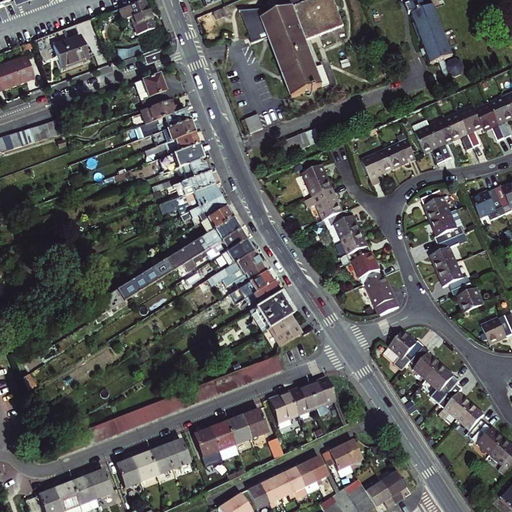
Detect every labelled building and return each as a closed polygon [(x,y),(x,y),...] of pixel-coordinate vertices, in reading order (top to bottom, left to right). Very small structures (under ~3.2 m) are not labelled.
[(145,0),(136,0),(118,7),(122,17),(130,15),(136,32),(154,25),(145,0)] [(344,19),(335,0),(278,0),(278,1),(280,6),(263,13),(260,5),(241,7),(254,39),(269,33),(294,93),(331,78),(324,59),(317,62),(306,35),(344,19)] [(452,55),(427,0),(413,0),(400,6),(404,14),(408,12),(409,14),(407,15),(411,24),(410,24),(417,41),(418,40),(422,48),(424,54),(429,64),(438,60),(444,74),(449,72),(455,75),(461,73),(463,66),(461,61),(455,59),(449,61),(447,67),(443,58),(452,55)] [(226,14),(223,7),(213,11),(216,18),(226,14)] [(88,56),(80,33),(53,42),(62,65),(88,56)] [(32,37),(24,40),(26,46),(34,43),(32,37)] [(117,47),(119,57),(141,49),(138,40),(129,44),(117,47)] [(34,76),(25,52),(0,60),(0,84),(8,82),(9,84),(34,76)] [(143,78),(135,80),(141,97),(143,96),(147,107),(169,99),(160,72),(143,78)] [(511,114),(504,95),(489,102),(505,137),(511,133),(506,122),(505,118),(511,114)] [(147,107),(140,110),(144,122),(163,115),(174,111),(170,98),(169,99),(147,107)] [(505,137),(489,102),(475,108),(481,122),(482,125),(484,128),(491,125),(492,127),(497,140),(505,137)] [(481,122),(475,108),(473,103),(458,110),(474,145),(481,142),(475,129),(474,126),(481,122)] [(174,111),(163,115),(165,120),(155,123),(157,128),(154,129),(155,132),(188,120),(184,107),(177,110),(174,111)] [(474,145),(458,110),(444,116),(453,136),(461,132),(462,135),(468,147),(474,145)] [(267,124),(261,111),(247,116),(253,130),(267,124)] [(453,136),(444,116),(429,122),(445,158),(452,154),(447,142),(446,139),(453,136)] [(62,131),(58,121),(57,117),(50,119),(55,133),(62,131)] [(445,158),(429,122),(427,118),(413,124),(425,149),(432,145),(433,147),(439,160),(445,158)] [(50,119),(43,122),(47,135),(55,133),(50,119)] [(65,119),(58,121),(62,131),(68,129),(65,119)] [(165,142),(193,132),(188,120),(155,132),(153,133),(157,145),(165,142)] [(43,122),(35,124),(40,137),(47,135),(43,122)] [(144,122),(130,127),(132,134),(147,129),(144,122)] [(35,124),(28,126),(33,139),(40,137),(35,124)] [(33,139),(28,126),(21,128),(25,142),(33,139)] [(25,142),(21,128),(13,131),(18,144),(25,142)] [(13,131),(6,133),(11,146),(18,144),(13,131)] [(178,151),(197,144),(193,132),(165,142),(166,147),(176,144),(178,151)] [(401,142),(408,139),(405,132),(398,136),(401,142)] [(11,146),(6,133),(0,135),(0,136),(4,148),(11,146)] [(309,146),(304,134),(278,144),(283,157),(309,146)] [(418,160),(408,139),(401,142),(386,149),(396,170),(418,160)] [(176,167),(201,158),(202,158),(197,144),(178,151),(169,154),(170,157),(172,156),(176,167)] [(396,170),(386,149),(364,159),(376,186),(384,183),(381,177),(396,170)] [(181,169),(185,180),(206,173),(208,172),(204,161),(202,161),(201,158),(176,167),(177,171),(181,169)] [(311,197),(332,188),(322,165),(301,175),(311,197)] [(183,196),(213,185),(209,177),(207,178),(206,173),(185,180),(178,183),(183,196)] [(511,182),(501,188),(500,185),(493,188),(505,215),(511,212),(511,182)] [(153,197),(179,191),(178,184),(166,187),(165,184),(151,187),(153,197)] [(218,198),(213,185),(183,196),(162,203),(164,210),(196,198),(199,207),(218,198)] [(311,197),(303,200),(306,207),(314,204),(321,221),(342,212),(332,188),(311,197)] [(432,220),(449,212),(438,188),(421,196),(432,220)] [(505,215),(493,188),(472,198),(481,219),(497,212),(499,218),(505,215)] [(222,207),(218,198),(199,207),(187,213),(180,217),(182,220),(188,217),(192,225),(198,221),(203,218),(204,218),(222,207)] [(222,207),(204,218),(203,218),(210,229),(229,217),(230,217),(223,206),(222,207)] [(449,212),(432,220),(438,234),(436,236),(439,243),(456,236),(465,232),(455,209),(449,212)] [(338,240),(359,231),(352,216),(349,217),(346,210),(342,212),(321,221),(331,243),(338,240)] [(86,231),(113,221),(109,211),(90,217),(92,223),(85,226),(86,231)] [(236,228),(229,217),(210,229),(205,232),(123,283),(114,289),(121,300),(156,278),(198,252),(236,228)] [(210,229),(203,218),(198,221),(205,232),(210,229)] [(243,240),(236,228),(198,252),(202,258),(213,252),(215,254),(223,249),(224,251),(243,240)] [(339,258),(341,265),(350,261),(371,252),(368,245),(366,246),(359,231),(338,240),(345,256),(339,258)] [(440,270),(458,261),(451,246),(459,242),(456,236),(439,243),(442,249),(432,254),(440,270)] [(250,251),(243,240),(224,251),(222,253),(229,264),(250,251)] [(262,272),(250,251),(229,264),(225,267),(192,287),(197,294),(224,277),(228,284),(238,277),(242,285),(262,272)] [(382,276),(371,252),(350,261),(361,285),(363,284),(382,276)] [(222,253),(217,255),(225,267),(229,264),(222,253)] [(454,290),(472,282),(469,274),(465,276),(458,261),(440,270),(446,284),(451,282),(454,290)] [(249,295),(269,283),(262,272),(242,285),(240,286),(242,288),(244,287),(249,295)] [(382,276),(363,284),(377,315),(399,306),(385,274),(382,276)] [(468,312),(488,303),(480,286),(475,288),(472,282),(454,290),(457,296),(460,295),(468,312)] [(255,306),(275,294),(276,293),(272,285),(271,286),(269,283),(249,295),(247,297),(248,299),(250,298),(255,306)] [(279,301),(275,294),(255,306),(245,313),(258,333),(266,329),(288,315),(283,306),(284,306),(281,300),(279,301)] [(299,333),(288,315),(266,329),(277,347),(300,335),(299,333)] [(511,335),(511,324),(508,316),(501,319),(500,316),(483,323),(493,344),(511,335)] [(47,330),(38,336),(41,342),(50,336),(47,330)] [(411,361),(424,346),(418,341),(416,343),(404,332),(389,348),(385,352),(397,364),(396,365),(402,371),(409,364),(411,361)] [(21,346),(14,336),(6,341),(10,353),(18,348),(21,346)] [(424,346),(411,361),(416,366),(414,368),(426,380),(440,364),(429,353),(430,352),(424,346)] [(25,360),(18,348),(10,353),(15,366),(25,360)] [(279,369),(277,364),(274,355),(267,358),(272,372),(279,369)] [(267,358),(260,360),(265,374),(272,372),(267,358)] [(265,374),(260,360),(254,363),(259,376),(265,374)] [(259,376),(254,363),(247,366),(252,379),(259,376)] [(433,392),(442,400),(457,383),(450,377),(452,375),(440,364),(426,380),(436,389),(433,392)] [(252,379),(247,366),(240,368),(246,382),(252,379)] [(246,382),(240,368),(234,371),(239,384),(246,382)] [(239,384),(234,371),(227,373),(233,387),(239,384)] [(27,373),(20,378),(25,391),(32,386),(27,373)] [(233,387),(227,373),(220,376),(226,389),(233,387)] [(226,389),(220,376),(215,378),(220,391),(226,389)] [(322,378),(301,386),(310,410),(312,415),(324,411),(322,406),(331,402),(333,401),(323,377),(322,378)] [(220,391),(215,378),(209,380),(214,394),(220,391)] [(214,394),(209,380),(202,383),(207,397),(214,394)] [(207,397),(202,383),(197,385),(196,385),(201,399),(207,397)] [(462,388),(457,383),(442,400),(448,405),(445,408),(457,419),(471,403),(458,392),(462,388)] [(201,399),(196,385),(189,388),(194,401),(196,401),(201,399)] [(310,410),(301,386),(296,387),(281,393),(291,417),(310,410)] [(194,401),(189,388),(183,391),(188,404),(194,401)] [(188,404),(183,391),(178,393),(176,393),(181,407),(188,404)] [(173,395),(169,396),(174,409),(181,407),(176,393),(173,395)] [(281,393),(264,400),(276,429),(290,423),(288,418),(291,417),(281,393)] [(174,409),(169,396),(163,398),(168,412),(174,409)] [(163,398),(157,401),(162,414),(168,412),(163,398)] [(162,414),(157,401),(152,402),(151,403),(156,417),(162,414)] [(156,417),(151,403),(143,405),(149,419),(156,417)] [(472,438),(485,423),(480,418),(483,414),(471,403),(457,419),(469,430),(466,433),(472,438)] [(149,419),(143,405),(139,407),(137,408),(142,422),(149,419)] [(142,422),(137,408),(130,410),(136,424),(142,422)] [(234,411),(244,439),(261,433),(252,410),(243,413),(242,408),(234,411)] [(40,410),(34,414),(39,427),(45,423),(40,410)] [(130,410),(124,413),(129,427),(136,424),(130,410)] [(228,419),(219,423),(228,446),(244,439),(234,411),(226,414),(228,419)] [(124,413),(117,416),(122,429),(129,427),(124,413)] [(117,416),(111,418),(116,432),(118,431),(122,429),(117,416)] [(116,432),(111,418),(105,421),(110,434),(116,432)] [(110,434),(105,421),(98,423),(103,437),(110,434)] [(228,446),(219,423),(210,426),(208,421),(201,424),(212,452),(215,460),(231,454),(228,446)] [(98,423),(91,426),(97,439),(103,437),(98,423)] [(490,454),(503,439),(485,423),(472,438),(490,454)] [(212,452),(201,424),(194,427),(196,432),(187,435),(199,468),(216,461),(215,460),(212,452)] [(97,439),(91,426),(88,427),(86,428),(91,442),(97,439)] [(91,442),(86,428),(79,431),(84,444),(91,442)] [(79,431),(72,433),(77,447),(84,444),(79,431)] [(77,447),(72,433),(66,436),(71,449),(77,447)] [(66,436),(59,438),(65,452),(71,449),(66,436)] [(59,438),(52,441),(57,455),(65,452),(59,438)] [(163,438),(156,441),(167,469),(184,463),(183,460),(186,459),(181,447),(179,448),(178,448),(175,440),(166,444),(163,438)] [(511,466),(511,446),(503,439),(490,454),(502,466),(498,471),(504,476),(508,471),(511,466)] [(277,457),(271,440),(263,443),(269,460),(277,457)] [(351,440),(339,446),(349,467),(353,464),(360,461),(351,440)] [(52,441),(45,444),(51,457),(57,455),(52,441)] [(151,449),(142,453),(151,476),(167,469),(156,441),(149,444),(151,449)] [(328,454),(332,463),(340,479),(352,473),(350,470),(349,467),(339,446),(327,452),(328,454)] [(131,451),(123,454),(135,482),(151,476),(142,453),(133,456),(131,451)] [(135,482),(123,454),(116,457),(118,462),(109,466),(118,489),(135,482)] [(316,457),(305,462),(314,482),(319,480),(325,477),(316,457)] [(314,482),(305,462),(292,467),(301,488),(304,494),(305,496),(318,490),(316,486),(314,482)] [(301,488),(292,467),(280,473),(290,494),(291,498),(292,500),(304,494),(301,488)] [(86,468),(78,472),(89,500),(105,494),(97,471),(88,474),(86,468)] [(89,500),(78,472),(74,473),(70,475),(73,480),(64,483),(75,511),(79,511),(92,507),(89,500)] [(399,494),(406,489),(396,472),(380,482),(395,505),(403,500),(399,494)] [(290,494),(280,473),(269,478),(278,499),(286,496),(290,494)] [(209,488),(224,482),(221,474),(206,480),(209,488)] [(278,499),(269,478),(257,484),(266,505),(271,503),(278,499)] [(344,489),(347,494),(361,485),(358,480),(355,481),(344,489)] [(75,511),(64,483),(56,486),(54,481),(46,484),(56,511),(75,511)] [(371,502),(375,509),(382,504),(386,511),(395,505),(380,482),(364,492),(368,497),(371,502)] [(56,511),(46,484),(39,487),(41,492),(31,496),(37,511),(56,511)] [(257,484),(244,490),(254,511),(262,507),(266,505),(257,484)] [(347,494),(351,500),(364,491),(361,485),(347,494)] [(364,491),(351,500),(354,506),(368,497),(364,492),(364,491)] [(246,511),(236,495),(226,501),(232,511),(246,511)] [(318,505),(321,511),(335,502),(331,497),(323,502),(318,505)] [(368,497),(354,506),(358,511),(371,502),(368,497)] [(232,511),(226,501),(215,508),(217,511),(232,511)] [(335,502),(321,511),(332,511),(338,508),(335,502)] [(371,502),(358,511),(370,511),(375,509),(371,502)]
